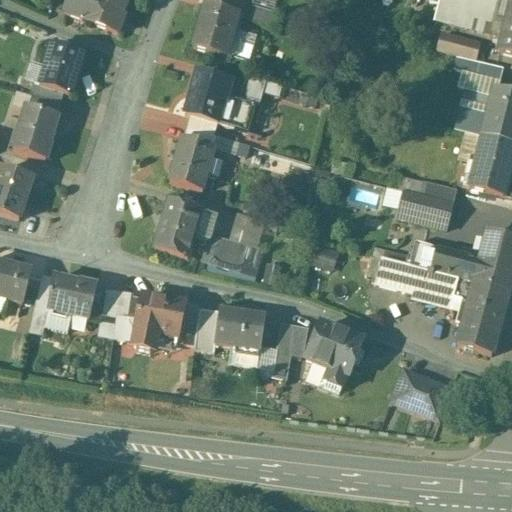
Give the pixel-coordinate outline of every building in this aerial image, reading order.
[(85,0),(85,1),(81,0),(69,0),(63,17),(117,36),(123,20),(120,19),(127,0),(85,0)] [(252,0),(223,0),(223,1),(250,9),(252,0)] [(438,0),(437,6),(433,22),(501,40),(511,0),(438,0)] [(511,0),(501,40),(497,56),(511,59),(511,0)] [(250,9),(223,1),(219,13),(237,18),(236,19),(246,21),(250,9)] [(219,13),(205,9),(193,52),(224,61),(225,59),(230,40),(236,19),(237,18),(219,13)] [(250,9),(246,21),(246,22),(268,29),(272,15),(250,9)] [(479,47),(440,37),(436,52),(475,62),(479,47)] [(236,42),(230,40),(225,59),(231,60),(236,59),(240,46),(236,42)] [(84,59),(50,49),(43,71),(47,72),(41,92),(63,99),(71,101),(84,59)] [(501,75),(455,64),(452,78),(498,88),(501,75)] [(230,86),(196,76),(188,103),(184,117),(184,118),(190,120),(215,128),(217,128),(247,136),(255,109),(226,101),(230,86)] [(63,99),(44,93),(42,103),(59,108),(60,109),(63,99)] [(511,98),(493,93),(487,117),(485,122),(489,123),(485,142),(511,148),(511,98)] [(42,103),(30,99),(26,111),(55,120),(59,108),(42,103)] [(26,111),(12,154),(45,165),(50,148),(48,148),(57,120),(55,120),(26,111)] [(487,117),(462,111),(456,134),(481,141),(485,142),(489,123),(485,122),(487,117)] [(215,128),(190,120),(186,132),(212,139),(215,128)] [(212,139),(186,132),(183,144),(210,152),(213,139),(212,139)] [(511,148),(485,142),(481,141),(473,168),(468,167),(462,191),(509,203),(511,191),(511,148)] [(183,144),(180,143),(174,161),(176,161),(168,186),(201,196),(207,179),(204,178),(212,152),(210,152),(183,144)] [(32,182),(0,172),(0,217),(18,223),(32,182)] [(454,195),(423,187),(420,199),(451,207),(454,195)] [(420,199),(402,194),(395,221),(444,233),(451,207),(420,199)] [(199,217),(168,207),(160,234),(159,233),(153,253),(185,263),(199,217)] [(511,276),(511,243),(485,237),(479,262),(472,287),(507,296),(511,276)] [(244,255),(215,246),(209,268),(238,276),(244,255)] [(479,262),(414,246),(408,270),(460,284),(472,287),(479,262)] [(408,270),(382,264),(375,288),(412,298),(418,273),(408,270)] [(30,275),(0,267),(0,301),(22,307),(30,275)] [(460,284),(418,273),(412,298),(440,305),(442,298),(456,302),(456,301),(460,284)] [(77,287),(52,281),(48,300),(50,301),(47,314),(71,319),(88,323),(96,289),(77,285),(77,287)] [(472,287),(460,284),(456,301),(462,303),(455,326),(461,328),(460,331),(495,341),(507,296),(472,287)] [(119,296),(106,295),(103,317),(116,319),(119,296)] [(132,298),(119,296),(116,319),(129,321),(132,300),(132,298)] [(129,321),(116,319),(113,343),(133,346),(136,334),(138,321),(136,320),(140,302),(132,300),(129,321)] [(165,306),(140,301),(140,302),(136,320),(138,321),(136,334),(158,338),(176,342),(177,342),(180,325),(184,308),(165,304),(165,306)] [(218,316),(198,313),(194,350),(193,354),(213,357),(214,350),(213,350),(218,316)] [(71,319),(47,314),(43,331),(67,337),(71,319)] [(264,322),(218,316),(213,350),(214,350),(230,352),(234,353),(234,351),(258,354),(258,355),(259,355),(264,322)] [(196,327),(180,325),(177,342),(176,342),(175,348),(182,349),(194,350),(196,327)] [(361,345),(319,328),(305,365),(326,373),(345,381),(347,381),(361,345)] [(281,329),(276,356),(289,358),(294,331),(281,329)] [(306,333),(294,331),(289,358),(301,360),(306,333)] [(495,341),(460,331),(456,349),(471,353),(471,354),(491,359),(495,341)] [(158,338),(136,334),(133,346),(133,348),(136,353),(150,356),(155,353),(158,338)] [(258,354),(234,351),(234,353),(230,352),(227,368),(256,373),(259,355),(258,355),(258,354)] [(289,358),(276,356),(272,381),(285,384),(289,358)] [(345,381),(326,373),(320,389),(338,396),(339,393),(340,393),(345,381)] [(450,393),(403,374),(390,406),(439,425),(450,393)]
